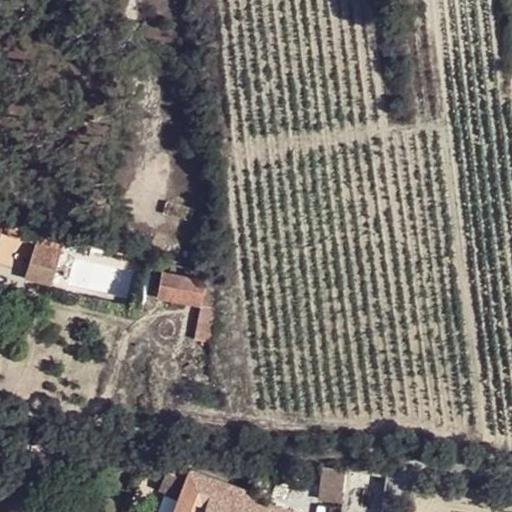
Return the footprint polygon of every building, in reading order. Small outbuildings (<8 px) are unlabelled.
[(65,239),(39,232),(30,259),(56,266),(65,239)] [(50,284),(56,266),(30,259),(25,276),(50,284)] [(158,295),(203,304),(206,278),(163,270),(158,295)] [(206,278),(203,304),(213,306),(214,280),(206,278)] [(31,434),(16,432),(14,457),(30,457),(31,434)] [(322,496),(343,499),(345,483),(347,468),(327,465),(322,496)] [(290,511),(291,510),(249,492),(250,490),(192,467),(187,477),(167,470),(159,486),(180,494),(173,511),(290,511)]
